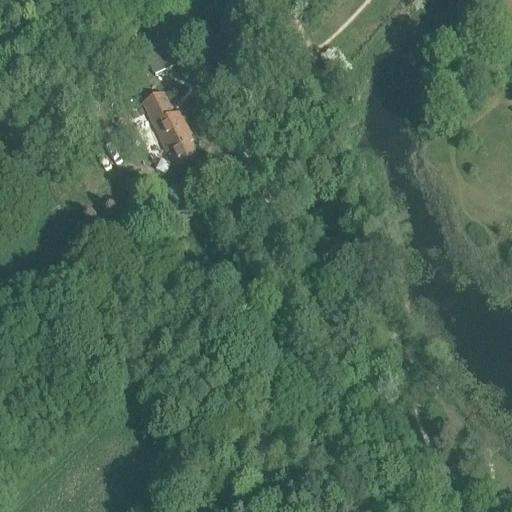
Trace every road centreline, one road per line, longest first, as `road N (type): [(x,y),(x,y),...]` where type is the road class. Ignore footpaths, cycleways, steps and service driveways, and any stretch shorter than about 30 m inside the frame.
road 1 (unclassified): [(366,511),(305,397),(259,187),(201,0)]
road 2 (unknown): [(230,0),(318,394),(379,511)]
